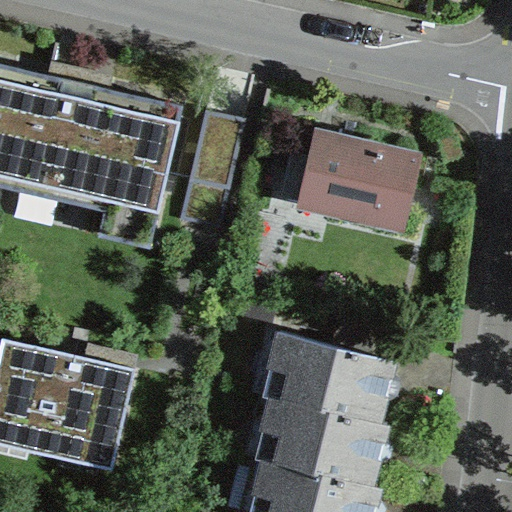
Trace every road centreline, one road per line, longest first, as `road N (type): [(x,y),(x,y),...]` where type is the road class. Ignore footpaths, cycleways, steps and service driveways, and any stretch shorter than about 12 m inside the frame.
road 1 (residential): [(115,0),(511,91)]
road 2 (residential): [(487,511),(511,297)]
